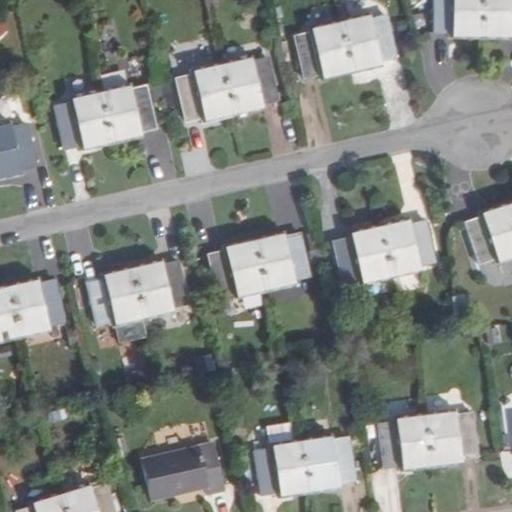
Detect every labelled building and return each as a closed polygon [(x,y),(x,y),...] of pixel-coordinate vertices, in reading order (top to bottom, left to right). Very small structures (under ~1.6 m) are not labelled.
[(432,0),(432,33),(450,33),(450,36),(477,37),(477,0),(432,0)] [(511,0),(477,0),(477,37),(509,37),(510,34),(511,34),(511,0)] [(367,18),(366,16),(338,22),(349,72),(378,65),(377,62),(396,58),(385,14),(367,18)] [(309,32),(292,36),(302,80),(320,75),(321,79),(349,72),(338,22),(308,29),(309,32)] [(249,61),(248,58),(219,65),(230,115),(261,108),(260,105),(278,101),(267,57),(249,61)] [(202,122),(230,115),(219,65),(191,71),(191,74),(174,78),(184,123),(202,118),(202,122)] [(128,88),(127,85),(96,93),(108,143),(139,136),(138,133),(156,129),(146,85),(128,88)] [(81,149),(108,143),(96,93),(70,99),(70,102),(53,106),(62,150),(80,146),(81,149)] [(9,127),(8,124),(0,125),(0,178),(19,175),(19,171),(36,167),(26,122),(9,127)] [(480,216),(462,222),(476,264),(495,258),(495,263),(511,256),(511,221),(506,204),(479,214),(480,216)] [(407,223),(407,220),(377,227),(388,278),(419,271),(418,268),(435,263),(425,219),(407,223)] [(361,284),(388,278),(377,227),(349,233),(349,237),(331,241),(342,285),(360,280),(361,284)] [(323,269),(314,229),(300,233),(309,273),(323,269)] [(282,238),(281,234),(253,240),(264,291),(293,284),(292,281),(309,277),(300,233),(282,238)] [(236,297),(264,291),(253,240),(222,248),(223,251),(206,255),(216,299),(234,295),(236,297)] [(160,265),(159,263),(130,269),(142,320),(171,313),(170,309),(188,305),(178,261),(160,265)] [(113,326),(142,320),(130,269),(101,276),(101,278),(84,283),(94,327),(112,323),(113,326)] [(36,284),(35,281),(7,287),(18,337),(47,330),(47,328),(64,324),(54,279),(36,284)] [(0,340),(18,337),(7,287),(0,288),(0,340)] [(454,415),(453,412),(422,416),(429,466),(459,463),(458,459),(477,458),(472,413),(454,415)] [(395,422),(376,424),(382,469),(400,467),(401,470),(429,466),(422,416),(394,419),(395,422)] [(267,429),(270,447),(297,442),(294,425),(267,429)] [(153,458),(184,451),(180,436),(174,433),(167,434),(164,440),(149,443),(153,458)] [(329,440),(329,437),(299,442),(307,493),(337,488),(336,485),(354,482),(347,437),(329,440)] [(270,449),(253,451),(259,497),(278,494),(278,497),(307,493),(299,442),(297,442),(270,447),(270,449)] [(153,458),(139,461),(148,500),(203,488),(204,496),(224,491),(213,443),(184,451),(153,458)] [(88,489),(87,486),(58,495),(62,511),(112,511),(105,484),(88,489)] [(62,511),(58,495),(29,504),(30,507),(14,511),(62,511)]
